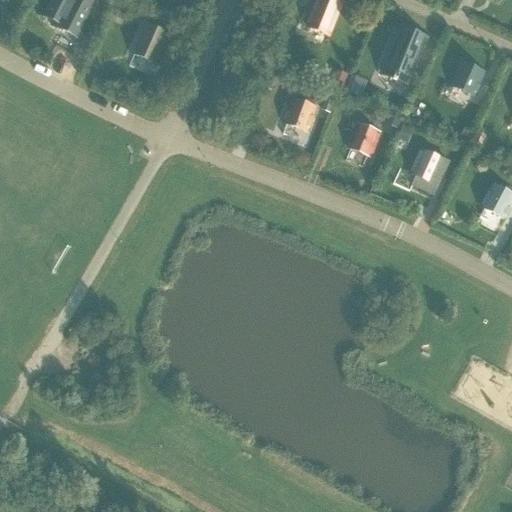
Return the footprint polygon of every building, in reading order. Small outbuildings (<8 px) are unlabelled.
[(39,10),(37,13),(53,22),(51,25),(82,41),(84,38),(78,34),(94,2),(101,5),(103,1),(100,0),(52,0),(46,13),(39,10)] [(344,0),(316,0),(305,28),(330,38),(346,0),(344,0)] [(167,39),(144,28),(130,56),(153,68),(167,39)] [(399,30),(381,73),(393,78),(393,80),(396,81),(397,79),(409,84),(427,41),(399,30)] [(462,63),(452,86),(474,97),(485,73),(462,63)] [(336,73),(330,87),(340,91),(346,76),(336,73)] [(264,75),(259,87),(270,91),(275,79),(264,75)] [(352,77),(346,93),(353,96),(360,80),(352,77)] [(325,99),(321,110),(329,113),(333,102),(325,99)] [(341,100),(337,110),(347,115),(351,105),(341,100)] [(292,101),(284,124),(307,132),(315,109),(292,101)] [(416,104),(411,115),(420,118),(424,107),(416,104)] [(357,116),(337,162),(367,175),(386,128),(357,116)] [(402,126),(396,139),(407,144),(412,131),(402,126)] [(477,133),(473,143),(481,147),(486,137),(477,133)] [(416,176),(411,187),(433,198),(449,164),(422,151),(411,174),(416,176)] [(511,195),(493,186),(481,208),(502,219),(511,200),(511,195)]
